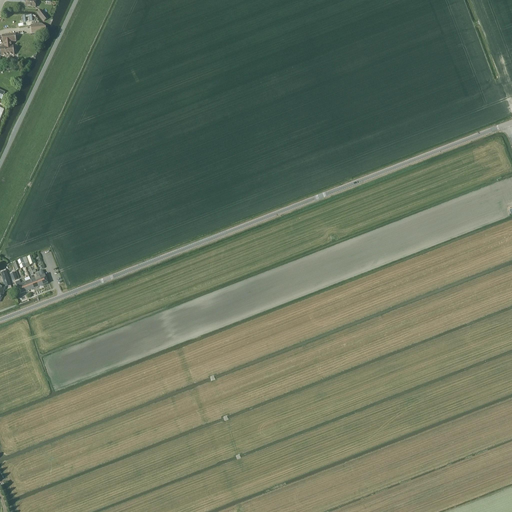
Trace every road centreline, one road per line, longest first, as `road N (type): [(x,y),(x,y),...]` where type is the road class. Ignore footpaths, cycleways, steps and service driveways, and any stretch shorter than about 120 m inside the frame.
road 1 (tertiary): [(0,320),(507,124)]
road 2 (residential): [(0,165),(77,0)]
